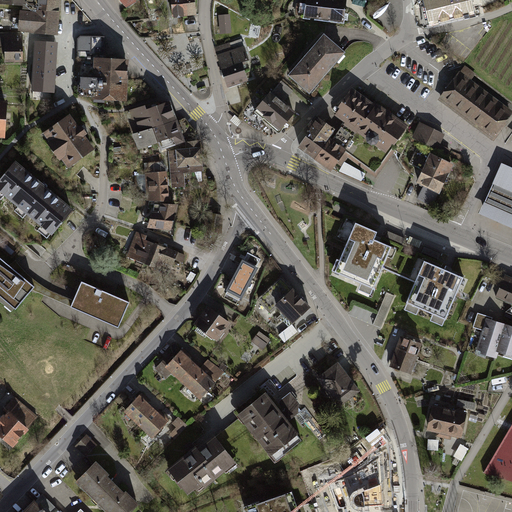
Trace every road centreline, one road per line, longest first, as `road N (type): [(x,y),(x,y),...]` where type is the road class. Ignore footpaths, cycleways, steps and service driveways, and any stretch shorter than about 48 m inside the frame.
road 1 (unclassified): [(15,493),(179,312),(249,207)]
road 2 (residential): [(413,511),(405,441),(374,369),(249,207)]
road 3 (residential): [(460,236),(492,153),(367,65)]
road 4 (tertiary): [(276,155),(460,236)]
road 5 (tertiary): [(197,114),(96,0)]
road 6 (residential): [(212,132),(222,110),(205,0)]
road 7 (residential): [(276,155),(367,65)]
